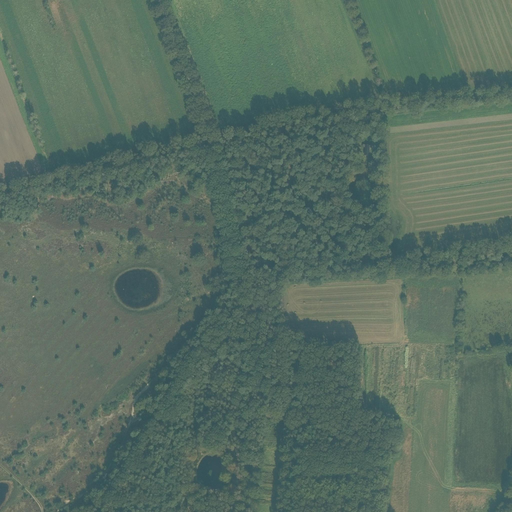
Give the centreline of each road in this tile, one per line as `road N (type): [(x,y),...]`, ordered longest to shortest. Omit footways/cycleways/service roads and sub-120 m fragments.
road 1 (track): [(511,96),(356,109),(213,145)]
road 2 (track): [(511,252),(237,280)]
road 3 (track): [(101,511),(237,280)]
road 4 (track): [(213,145),(0,197)]
road 5 (track): [(159,0),(213,145)]
road 6 (track): [(297,511),(303,415),(358,416)]
